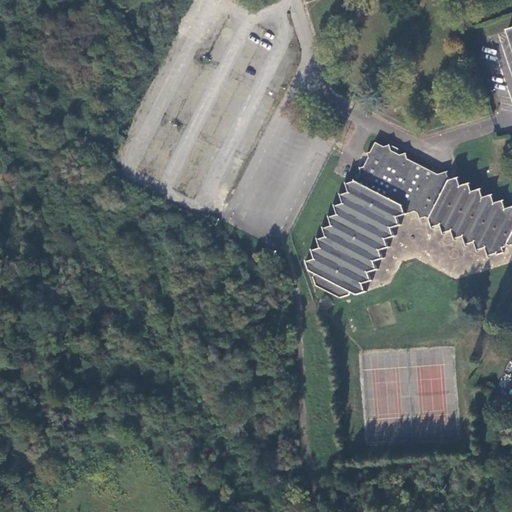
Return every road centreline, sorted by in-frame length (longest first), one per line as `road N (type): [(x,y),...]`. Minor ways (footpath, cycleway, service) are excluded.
road 1 (track): [(19,505),(139,424),(167,435),(173,297)]
road 2 (track): [(269,236),(283,243),(297,286),(319,511)]
